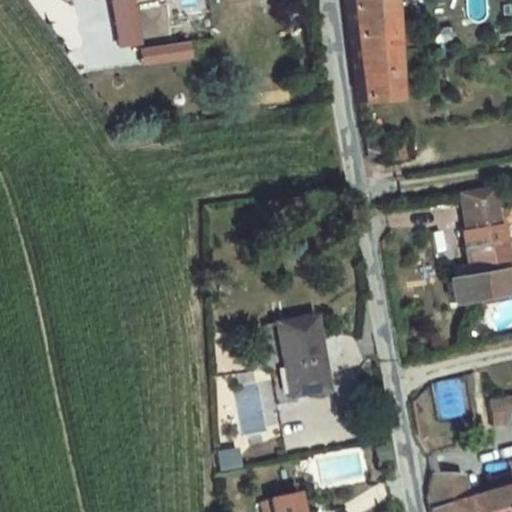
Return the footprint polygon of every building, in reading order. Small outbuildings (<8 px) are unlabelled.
[(343,127),(391,122),(378,0),(332,0),(331,19),(343,127)] [(134,64),(184,62),(183,43),(133,46),(134,64)] [(443,215),(445,227),(476,222),(474,211),(443,215)] [(445,227),(449,255),(480,250),(476,222),(445,227)] [(495,317),(483,250),(480,250),(449,255),(445,255),(453,300),(432,304),(436,327),(495,317)] [(313,407),(302,336),(253,344),(265,415),(313,407)] [(511,413),(480,419),(484,441),(511,435),(511,413)] [(490,482),(498,480),(501,490),(511,487),(511,439),(508,440),(511,467),(488,474),(490,482)] [(225,462),(205,464),(207,480),(227,477),(225,462)] [(410,478),(417,511),(431,511),(445,508),(438,484),(410,478)] [(468,502),(494,495),(502,493),(501,490),(498,480),(490,482),(464,489),(468,502)] [(511,511),(511,490),(502,493),(494,495),(499,511),(511,511)] [(499,511),(494,495),(468,502),(465,503),(467,511),(499,511)] [(467,511),(465,503),(445,508),(446,511),(467,511)]
